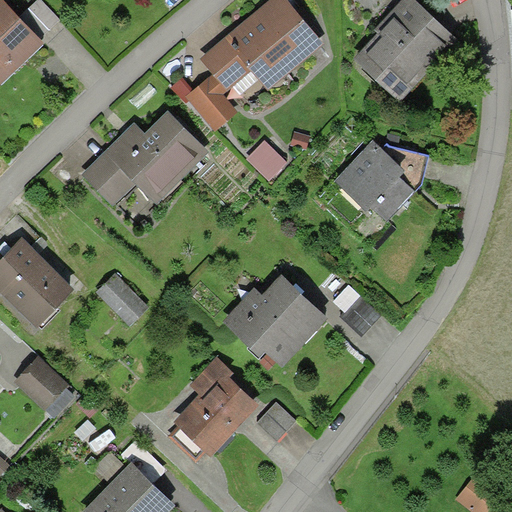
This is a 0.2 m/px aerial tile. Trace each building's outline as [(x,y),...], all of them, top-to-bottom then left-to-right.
[(0,0),(0,70),(38,35),(15,11),(4,0),(0,0)] [(27,0),(15,11),(38,35),(60,15),(45,0),(27,0)] [(285,0),(272,0),(231,34),(250,57),(261,69),(276,57),(282,64),(315,36),(285,0)] [(451,30),(418,0),(401,0),(387,16),(382,11),(374,20),(382,28),(359,53),(397,88),(451,30)] [(227,77),(250,57),(231,34),(228,31),(205,50),(227,77)] [(229,100),(206,74),(187,91),(210,117),(229,100)] [(141,131),(130,120),(81,166),(105,191),(129,167),(152,191),(201,145),(165,108),(141,131)] [(307,132),(290,129),(288,140),(305,143),(307,132)] [(379,139),(370,131),(330,172),(363,204),(369,198),(384,213),(410,187),(419,178),(427,147),(383,135),(379,139)] [(269,141),(251,159),(273,182),(292,164),(269,141)] [(5,221),(22,238),(35,225),(18,208),(5,221)] [(0,260),(22,238),(5,221),(0,226),(0,260)] [(22,238),(0,260),(0,281),(21,302),(18,304),(38,323),(53,308),(47,302),(67,282),(22,238)] [(260,291),(252,283),(223,313),(252,340),(258,334),(277,353),(322,308),(282,269),(260,291)] [(142,298),(111,270),(97,286),(127,314),(142,298)] [(379,306),(345,277),(331,293),(343,302),(336,310),(358,329),(379,306)] [(205,391),(222,373),(227,367),(213,354),(190,377),(201,387),(205,391)] [(40,398),(58,378),(61,375),(40,355),(18,377),(40,398)] [(182,413),(207,437),(230,413),(235,417),(251,400),(222,373),(205,391),(201,387),(184,404),(187,407),(182,413)] [(58,378),(40,398),(52,410),(71,390),(58,378)] [(294,414),(272,394),(253,415),(275,435),(294,414)] [(207,437),(182,413),(168,428),(193,452),(207,437)] [(120,448),(131,458),(144,470),(158,455),(134,433),(120,448)] [(0,469),(9,460),(0,451),(0,469)] [(145,511),(166,491),(144,470),(131,458),(81,509),(83,511),(145,511)] [(511,493),(479,468),(456,498),(474,511),(504,511),(511,502),(511,493)] [(0,511),(10,511),(1,503),(0,503),(0,511)]
